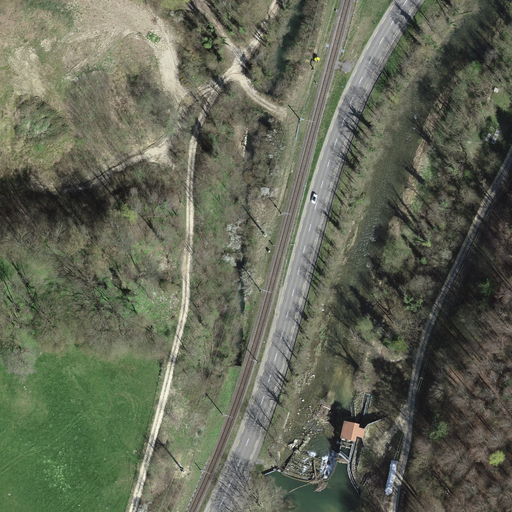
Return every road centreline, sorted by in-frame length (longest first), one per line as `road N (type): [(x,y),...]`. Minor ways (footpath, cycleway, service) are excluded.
road 1 (primary): [(216,511),(276,356),(337,135),(407,0)]
road 2 (track): [(273,0),(190,142),(189,281),(127,511)]
road 3 (track): [(394,511),(429,323),(511,151)]
